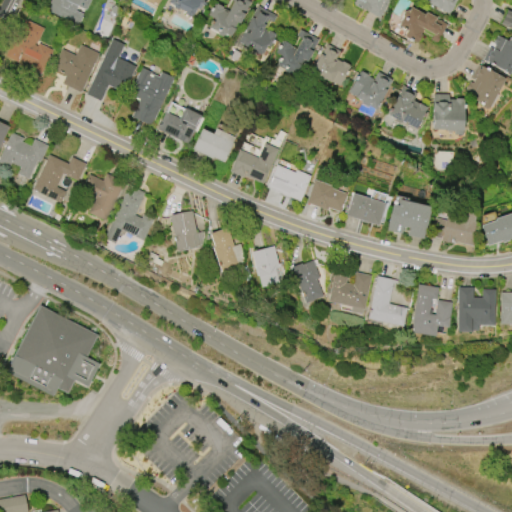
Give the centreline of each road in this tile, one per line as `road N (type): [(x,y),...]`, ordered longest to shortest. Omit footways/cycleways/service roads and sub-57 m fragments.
road 1 (residential): [(0,88),(298,227),(449,265),(511,263)]
road 2 (primary): [(182,356),(483,511)]
road 3 (primary): [(288,383),(62,250)]
road 4 (residential): [(480,0),(455,57),(429,70),(294,0)]
road 5 (motorway): [(182,356),(380,485)]
road 6 (primary): [(511,440),(383,431),(288,383)]
road 7 (motorway): [(511,410),(413,423),(357,412),(288,383)]
road 8 (residential): [(0,450),(78,464),(160,511)]
road 9 (residential): [(18,486),(0,489),(73,510),(50,491),(18,486)]
